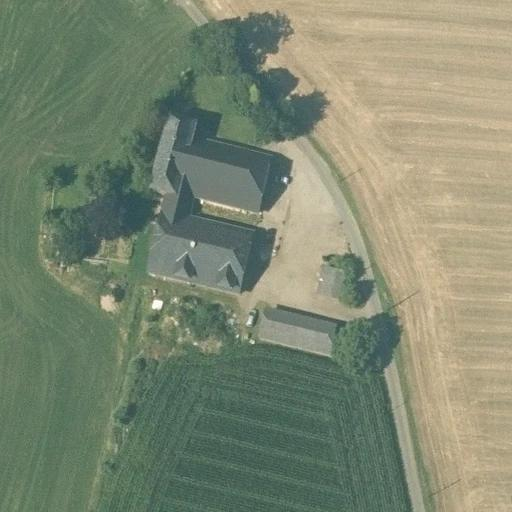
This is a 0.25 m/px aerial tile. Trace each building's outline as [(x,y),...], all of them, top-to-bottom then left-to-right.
[(197,132),(171,125),(166,147),(165,147),(158,175),(159,175),(153,197),(176,203),(171,222),(189,226),(196,201),(257,216),(270,164),(194,143),(197,132)] [(257,216),(196,201),(189,226),(251,241),(257,216)] [(171,222),(166,220),(153,275),(238,295),(251,241),(171,222)] [(68,225),(52,223),(49,247),(65,249),(68,225)] [(345,276),(324,272),(318,300),(339,305),(345,276)] [(328,361),(336,330),(263,311),(255,343),(328,361)]
